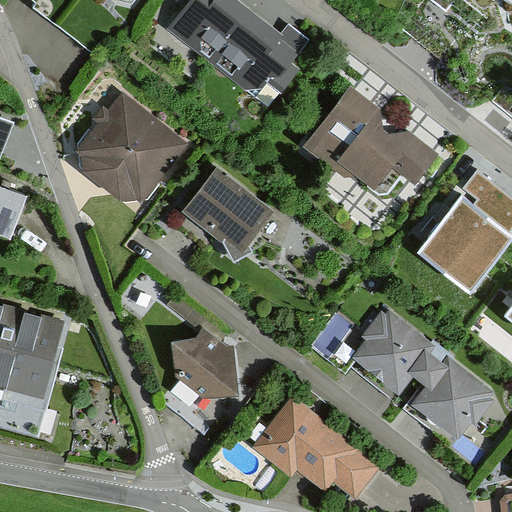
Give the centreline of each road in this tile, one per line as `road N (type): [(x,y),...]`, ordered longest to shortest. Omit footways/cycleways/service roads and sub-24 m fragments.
road 1 (residential): [(53,168),(442,479),(460,511)]
road 2 (residential): [(161,500),(161,452),(53,168)]
road 3 (residential): [(511,161),(305,0)]
road 4 (unclassified): [(0,473),(161,500)]
road 5 (residential): [(53,168),(9,49)]
